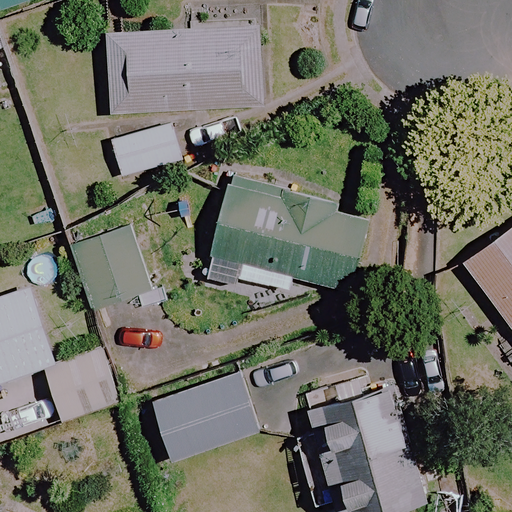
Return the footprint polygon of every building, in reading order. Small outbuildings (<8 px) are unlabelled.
[(0,0),(0,10),(32,0),(0,0)] [(265,106),(261,31),(108,39),(112,115),(265,106)] [(181,161),(171,123),(110,140),(121,178),(181,161)] [(381,212),(238,176),(213,273),(297,294),(303,271),(362,286),(381,212)] [(152,291),(125,213),(66,234),(93,311),(152,291)] [(511,226),(463,263),(511,329),(511,226)] [(0,382),(56,364),(31,288),(0,298),(0,382)] [(118,404),(101,351),(45,370),(62,422),(118,404)] [(260,432),(242,373),(153,402),(172,461),(260,432)] [(309,409),(315,430),(295,437),(318,509),(337,503),(340,511),(394,511),(429,501),(393,383),(309,409)]
